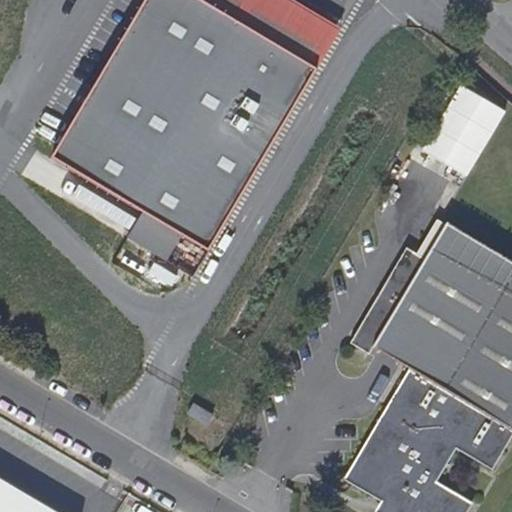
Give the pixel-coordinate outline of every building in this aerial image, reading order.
[(288,0),(146,0),(52,158),(209,251),(340,31),(288,0)] [(466,177),(505,113),(461,86),(421,150),(466,177)] [(425,262),(448,226),(436,220),(415,256),(425,262)] [(417,383),(495,255),(448,226),(425,262),(415,256),(407,251),(350,346),(369,357),(373,351),(409,372),(343,482),(353,488),(417,383)] [(511,265),(495,255),(417,383),(353,488),(384,506),(379,511),(467,511),(470,508),(435,486),(456,453),(491,474),(511,439),(511,265)] [(194,404),(187,417),(207,427),(214,414),(194,404)] [(0,511),(45,511),(0,484),(0,511)]
